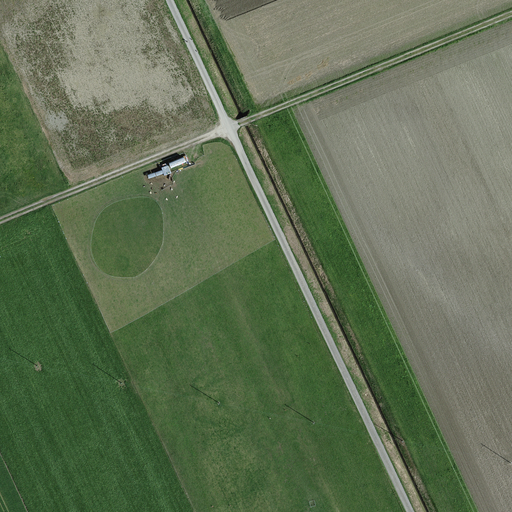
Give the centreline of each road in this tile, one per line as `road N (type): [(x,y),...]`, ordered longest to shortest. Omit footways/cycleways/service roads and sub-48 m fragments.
road 1 (residential): [(409,511),(169,0)]
road 2 (track): [(0,221),(511,13)]
